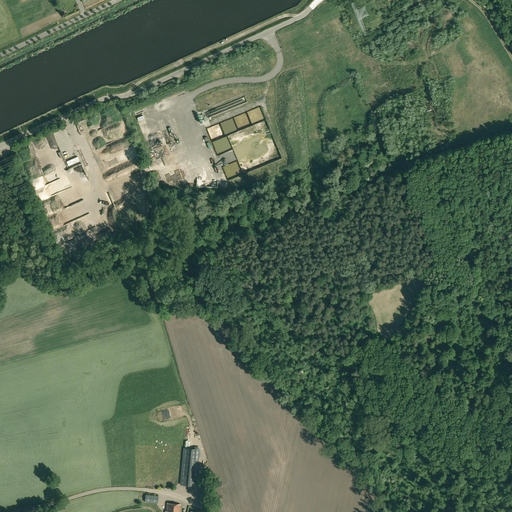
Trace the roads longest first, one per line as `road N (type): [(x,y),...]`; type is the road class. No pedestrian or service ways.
road 1 (unclassified): [(320,0),(296,20),(133,96),(103,100),(0,148)]
road 2 (unclassified): [(206,511),(134,488),(20,511)]
road 3 (unknown): [(66,117),(99,186),(200,143)]
road 4 (unclassified): [(0,56),(120,0)]
